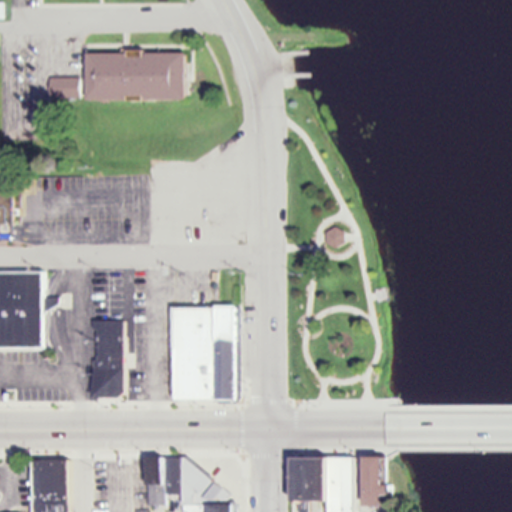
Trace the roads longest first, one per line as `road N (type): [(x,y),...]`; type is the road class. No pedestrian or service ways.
road 1 (residential): [(270,427),(265,110),(256,62),(223,0)]
road 2 (residential): [(271,251),(0,255)]
road 3 (secondary): [(0,429),(270,427)]
road 4 (residential): [(231,11),(0,20)]
road 5 (secondary): [(390,424),(511,424)]
road 6 (secondary): [(270,427),(390,424)]
